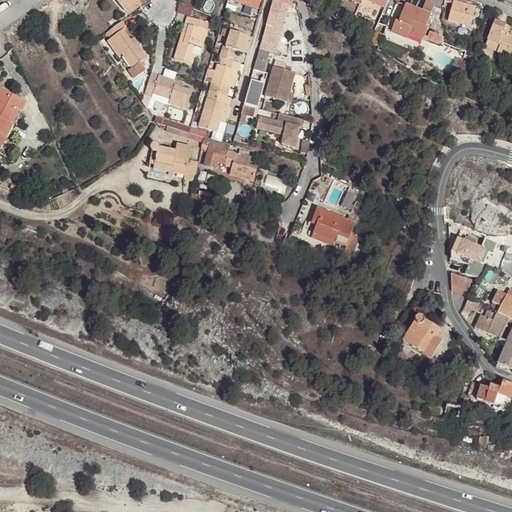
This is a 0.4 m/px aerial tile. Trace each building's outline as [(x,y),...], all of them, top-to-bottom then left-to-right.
[(116,0),(125,10),(134,3),(132,0),(116,0)] [(234,0),(234,2),(259,9),(261,0),(234,0)] [(291,7),(292,0),(273,0),(267,22),(262,41),(278,45),(289,6),(291,7)] [(463,0),(445,0),(445,1),(452,3),(448,20),(470,26),(475,8),(462,4),(463,0)] [(395,21),(395,22),(410,29),(414,30),(425,35),(428,28),(426,27),(434,5),(426,1),(422,11),(406,5),(398,22),(395,21)] [(191,15),(193,7),(180,3),(178,12),(191,15)] [(116,15),(108,21),(111,27),(119,21),(116,15)] [(194,47),(202,49),(210,24),(186,17),(184,23),(188,25),(185,33),(182,42),(179,41),(174,59),(192,65),(194,58),(195,55),(191,54),(194,47)] [(511,27),(495,21),(494,25),(504,29),(504,31),(509,33),(509,35),(510,35),(511,28),(511,27)] [(148,57),(137,43),(135,45),(131,40),(124,30),(127,28),(122,22),(106,33),(110,39),(107,41),(118,56),(121,54),(132,69),(128,71),(133,79),(144,71),(139,64),(141,62),(148,57)] [(410,29),(395,22),(391,32),(407,39),(408,35),(410,29)] [(209,33),(216,36),(219,27),(211,24),(209,33)] [(504,29),(494,25),(485,48),(511,58),(511,36),(510,35),(509,35),(509,33),(504,31),(504,29)] [(410,29),(408,35),(422,40),(423,37),(413,33),(414,30),(410,29)] [(425,36),(425,35),(414,30),(413,33),(423,37),(422,40),(420,44),(428,47),(432,39),(425,36)] [(222,46),(219,57),(220,58),(234,62),(237,51),(244,53),(249,36),(230,31),(225,47),(222,46)] [(254,68),(253,69),(264,73),(269,53),(275,55),(278,45),(262,41),(254,68)] [(199,59),(202,49),(194,47),(191,54),(195,55),(194,58),(199,59)] [(234,62),(220,58),(218,65),(217,65),(215,71),(209,69),(205,82),(211,84),(209,92),(210,92),(207,99),(206,99),(198,127),(217,132),(220,123),(225,105),(229,106),(231,99),(228,98),(231,88),(234,89),(241,64),(234,62)] [(458,82),(466,69),(460,65),(452,78),(458,82)] [(294,73),(273,67),(265,96),(284,102),(288,88),(290,89),(290,88),(294,73)] [(164,77),(173,80),(175,73),(166,70),(164,77)] [(174,85),(175,81),(173,80),(164,77),(152,73),(144,96),(151,98),(150,100),(167,105),(168,104),(186,110),(192,91),(180,87),(174,85)] [(245,105),(258,108),(263,82),(250,79),(245,105)] [(288,88),(284,102),(291,104),(295,90),(290,88),(290,89),(288,88)] [(0,143),(3,145),(25,103),(0,89),(0,143)] [(225,105),(220,123),(224,124),(229,106),(225,105)] [(302,128),(304,120),(279,114),(277,121),(260,117),(256,130),(282,136),(281,145),(296,149),(301,127),(302,128)] [(156,117),(153,121),(188,132),(190,127),(156,117)] [(229,151),(231,144),(204,136),(201,149),(207,151),(203,166),(217,169),(218,163),(232,167),(230,175),(253,181),(257,170),(249,168),(250,164),(251,158),(245,156),(246,151),(240,150),(238,154),(229,151)] [(185,179),(194,181),(198,163),(188,161),(191,147),(176,144),(175,151),(160,148),(159,146),(159,145),(157,144),(155,143),(154,143),(152,144),(151,145),(150,147),(150,150),(151,152),(152,152),(153,152),(155,153),(157,153),(154,165),(154,169),(171,173),(173,163),(187,166),(185,176),(185,179)] [(171,173),(185,176),(187,166),(173,163),(171,173)] [(18,192),(43,204),(49,201),(20,188),(18,192)] [(352,209),(359,195),(349,190),(342,204),(352,209)] [(189,205),(197,206),(210,209),(212,198),(191,193),(189,205)] [(189,205),(187,212),(195,214),(197,206),(189,205)] [(316,226),(313,234),(336,242),(346,246),(345,252),(353,255),(360,238),(351,235),(355,226),(347,223),(347,221),(317,209),(311,224),(316,226)] [(336,242),(313,234),(312,238),(334,246),(336,242)] [(457,238),(451,251),(470,259),(480,264),(486,250),(478,246),(478,245),(477,244),(476,246),(473,245),(475,241),(465,236),(463,240),(457,238)] [(487,253),(503,260),(508,247),(492,241),(489,249),(487,253)] [(468,265),(470,259),(451,251),(451,257),(468,265)] [(471,280),(451,273),(451,291),(466,296),(471,280)] [(511,298),(506,296),(498,291),(492,303),(501,307),(497,313),(511,320),(511,298)] [(475,299),(469,297),(468,298),(467,300),(463,310),(470,313),(472,308),(475,299)] [(481,301),(475,299),(472,308),(478,310),(481,301)] [(497,313),(501,307),(492,303),(490,306),(496,313),(497,313)] [(498,338),(506,342),(511,328),(511,320),(497,313),(496,313),(487,309),(484,316),(480,315),(474,326),(499,338),(498,338)] [(415,322),(407,335),(414,339),(410,346),(430,358),(441,341),(434,337),(436,334),(434,333),(432,329),(434,327),(424,321),(424,319),(422,317),(421,317),(418,317),(416,318),(415,320),(415,322)] [(511,328),(506,342),(503,348),(511,352),(511,328)] [(414,339),(407,335),(403,341),(410,346),(414,339)] [(511,352),(503,348),(497,363),(511,369),(511,352)] [(472,383),(468,396),(494,404),(505,408),(503,416),(508,419),(511,401),(511,399),(511,384),(502,381),(500,388),(493,386),(492,389),(490,388),(472,383)] [(494,404),(491,412),(503,416),(505,408),(494,404)]
